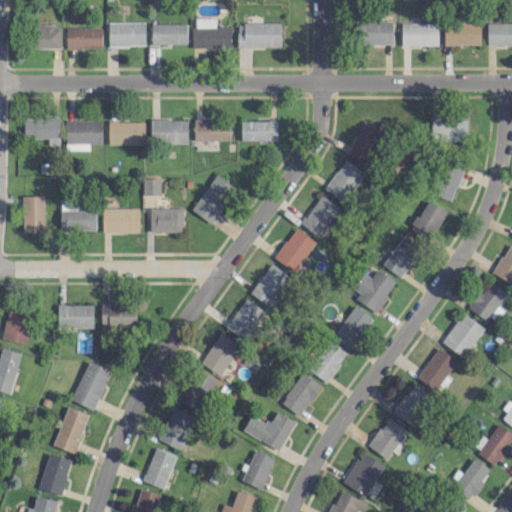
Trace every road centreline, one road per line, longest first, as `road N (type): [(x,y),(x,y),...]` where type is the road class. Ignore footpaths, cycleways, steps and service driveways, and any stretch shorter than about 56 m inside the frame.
road 1 (residential): [(91,511),(157,358),(310,144),(318,122),(319,0)]
road 2 (residential): [(0,81),(511,81)]
road 3 (residential): [(286,511),(309,466),(475,225),(495,175),(505,82)]
road 4 (residential): [(0,267),(197,268),(212,276)]
